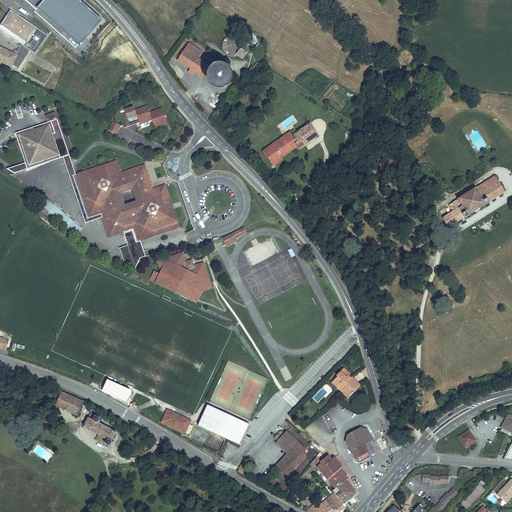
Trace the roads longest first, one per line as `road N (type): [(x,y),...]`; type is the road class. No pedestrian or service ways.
road 1 (tertiary): [(101,0),(181,107),(285,214)]
road 2 (unknown): [(511,198),(461,233),(441,260),(424,338),(423,442)]
road 3 (tertiary): [(285,214),(107,0)]
road 4 (unclassified): [(0,361),(76,389),(224,473)]
road 5 (residential): [(224,473),(360,333)]
road 6 (tertiary): [(360,333),(337,282),(285,214)]
road 7 (tertiary): [(405,461),(360,333)]
